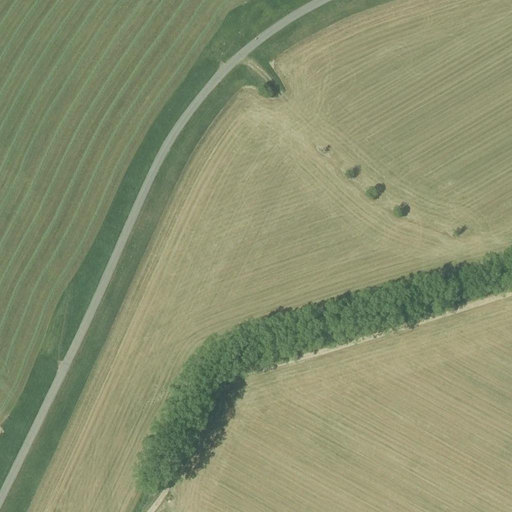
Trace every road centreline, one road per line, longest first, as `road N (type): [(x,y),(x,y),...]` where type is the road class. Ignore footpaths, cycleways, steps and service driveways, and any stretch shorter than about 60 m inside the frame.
road 1 (unclassified): [(0,501),(178,127),(225,70),(328,0)]
road 2 (track): [(152,511),(215,384),(511,295)]
road 3 (track): [(186,0),(212,22),(237,14),(250,23),(225,70)]
